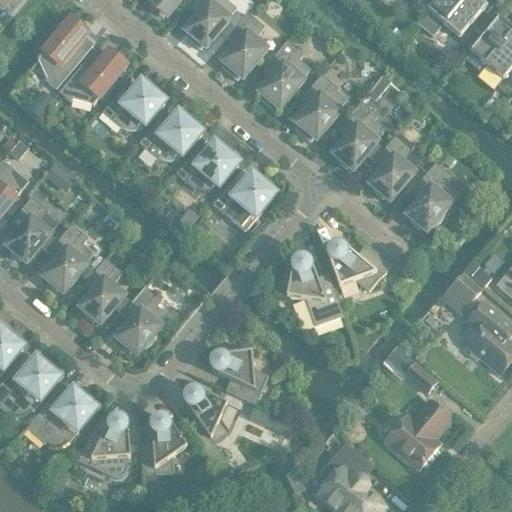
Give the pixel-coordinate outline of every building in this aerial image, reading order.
[(166,20),(183,0),(150,0),(158,6),(155,10),(166,20)] [(203,50),(206,52),(230,23),(228,21),(236,12),(226,3),(227,0),(199,0),(190,11),(199,19),(185,35),(188,38),(185,41),(200,53),(203,50)] [(438,0),(414,29),(415,30),(422,21),(438,34),(443,27),(460,41),(485,11),(472,0),(438,0)] [(240,81),(242,83),(267,54),(255,44),(264,31),(248,17),(227,42),(236,49),(222,66),(225,68),(222,72),(237,84),(240,81)] [(56,93),(94,48),(80,36),(83,32),(71,22),(37,62),(38,63),(47,81),(45,84),(56,93)] [(511,35),(511,36),(497,24),(460,68),(461,68),(465,64),(481,76),(486,70),(503,83),(511,72),(511,35)] [(277,111),(279,114),(304,84),(302,83),(310,73),(299,64),(304,57),(287,44),(264,72),(273,80),(259,97),(262,99),(259,102),(274,115),(277,111)] [(93,109),(127,68),(115,58),(111,62),(97,51),(59,96),(70,105),(72,103),(92,108),(93,109)] [(313,142),(316,144),(340,115),(338,113),(347,104),(336,95),(338,92),(321,78),(301,103),(310,111),(296,127),(299,130),(296,133),(311,145),(313,142)] [(121,132),(122,130),(124,132),(126,133),(129,134),(132,134),(134,134),(137,133),(139,132),(142,130),(144,129),(145,130),(165,107),(163,106),(165,103),(162,100),(161,97),(158,94),(155,92),(152,90),(148,89),(146,92),(141,88),(131,100),(123,93),(133,81),(132,80),(102,116),(121,132)] [(348,170),(353,175),(377,146),(375,144),(384,134),(373,126),(377,119),(361,105),(337,134),(347,141),(333,158),(338,163),(337,164),(340,167),(343,170),(346,172),(348,170)] [(158,163),(159,161),(161,163),(163,164),(166,164),(169,165),(171,165),(174,164),(176,163),(179,161),(180,159),(182,161),(201,138),(200,136),(202,134),(199,131),(197,128),(195,125),(192,122),(189,121),(185,120),(183,122),(178,118),(168,131),(160,124),(170,111),(169,111),(139,147),(158,163)] [(395,140),(374,165),(383,172),(370,189),(375,193),(374,195),(377,198),(379,201),(383,202),(384,201),(390,206),(414,176),(403,167),(412,154),(395,140)] [(194,193),(196,192),(198,193),(200,194),(203,195),(205,195),(208,195),(211,195),(213,193),(215,192),(217,190),(219,191),(238,168),(237,167),(239,164),(236,161),(234,158),(232,155),(229,153),(226,151),(222,150),(220,153),(215,149),(205,162),(196,154),(207,142),(206,142),(176,178),(194,193)] [(0,220),(21,195),(20,194),(12,176),(14,173),(3,164),(0,167),(0,220)] [(421,232),(427,236),(434,228),(435,229),(439,226),(441,223),(443,219),(442,218),(451,207),(449,206),(457,196),(447,187),(451,180),(435,167),(411,195),(420,203),(406,219),(412,224),(411,225),(413,229),(416,231),(420,233),(421,232)] [(213,208),(231,224),(245,235),(256,222),(275,199),(274,198),(276,195),(273,192),(271,189),(269,186),(266,184),(263,182),(259,181),(257,184),(252,180),(242,192),(233,185),(244,173),(243,172),(213,208)] [(26,267),(51,238),(59,228),(46,218),(48,215),(31,201),(11,226),(20,234),(6,250),(12,255),(11,256),(13,260),(16,262),(20,264),(21,263),(26,267)] [(87,269),(94,257),(83,248),(88,242),(71,228),(48,257),(57,264),(43,281),(48,286),(47,287),(50,290),(53,293),(57,294),(58,293),(63,298),(87,269)] [(356,260),(345,250),(344,250),(342,248),(340,248),(338,247),(336,248),(334,248),(332,249),(330,251),(329,253),(328,255),(328,257),(328,259),(328,261),(339,291),(356,285),(369,295),(380,281),(381,282),(392,269),(366,247),(356,260)] [(317,281),(312,268),(312,267),(311,265),(309,264),(308,262),(306,261),(303,261),(301,261),(299,261),(297,262),(295,263),(294,265),(293,267),(292,269),(287,300),(305,303),(314,330),(339,321),(339,322),(344,320),(328,277),(317,281)] [(124,299),(123,298),(112,289),(120,279),(122,277),(105,263),(84,287),(94,295),(80,312),(85,316),(84,318),(87,321),(90,323),(93,325),(94,324),(100,329),(124,299)] [(511,272),(498,289),(511,301),(511,272)] [(482,296),(463,279),(441,303),(460,320),(482,296)] [(159,329),(168,319),(157,309),(161,303),(145,290),(121,318),(130,326),(117,342),(122,347),(121,348),(123,352),(126,354),(130,356),(131,355),(137,359),(144,351),(145,352),(149,349),(151,346),(153,342),(152,341),(161,330),(159,329)] [(500,379),(511,364),(511,347),(508,344),(511,339),(511,329),(485,306),(468,326),(478,335),(466,350),(470,354),(470,358),(477,363),(481,363),(500,379)] [(0,379),(23,352),(21,351),(23,348),(20,345),(19,342),(16,339),(14,337),(10,335),(6,334),(4,337),(0,333),(0,379)] [(0,410),(8,417),(9,416),(11,417),(14,419),(17,419),(19,419),(22,419),(25,419),(27,417),(29,416),(31,414),(33,415),(59,383),(58,382),(60,379),(57,376),(56,373),(53,370),(50,368),(47,366),(43,365),(41,367),(36,364),(26,376),(18,369),(28,356),(27,356),(0,388),(0,410)] [(252,356),(220,358),(217,359),(215,360),(214,361),(212,363),(211,365),(211,367),(211,369),(211,371),(212,373),(214,375),(215,377),(230,384),(225,395),(255,409),(261,397),(260,396),(268,380),(253,373),(252,356)] [(428,397),(437,386),(415,368),(406,378),(428,397)] [(66,446),(68,445),(69,446),(96,414),(95,412),(97,410),(94,407),(92,403),(90,401),(87,399),(84,397),(80,396),(78,398),(73,394),(63,407),(55,400),(65,387),(64,387),(26,432),(45,448),(46,446),(48,448),(51,449),(53,450),(56,450),(59,450),(61,449),(64,448),(66,446)] [(227,407),(199,394),(197,393),(195,393),(193,393),(191,394),(189,394),(187,396),(186,397),(186,398),(185,399),(184,401),(184,403),(184,404),(184,405),(185,407),(186,409),(195,421),(185,428),(204,456),(220,478),(231,471),(214,447),(229,437),(219,424),(227,407)] [(434,443),(452,422),(431,405),(414,426),(407,421),(386,445),(420,473),(440,449),(434,443)] [(89,470),(112,481),(115,481),(118,481),(120,481),(122,480),(124,478),(125,476),(127,474),(127,472),(128,470),(127,461),(131,461),(128,429),(127,426),(126,425),(125,423),(123,422),(121,421),(119,420),(117,420),(115,421),(113,422),(111,423),(110,425),(102,440),(92,434),(77,465),(89,470)] [(187,451),(169,425),(169,424),(167,422),(165,421),(163,420),(161,420),(159,420),(157,421),(155,422),(153,424),(152,425),(151,428),(151,430),(152,446),(140,447),(144,493),(160,492),(160,478),(174,477),(172,461),(187,451)] [(316,501),(329,511),(386,511),(387,511),(367,493),(367,492),(367,491),(367,489),(367,488),(366,486),(365,484),(363,483),(362,483),(372,471),(345,448),(320,477),(330,486),(316,501)]
